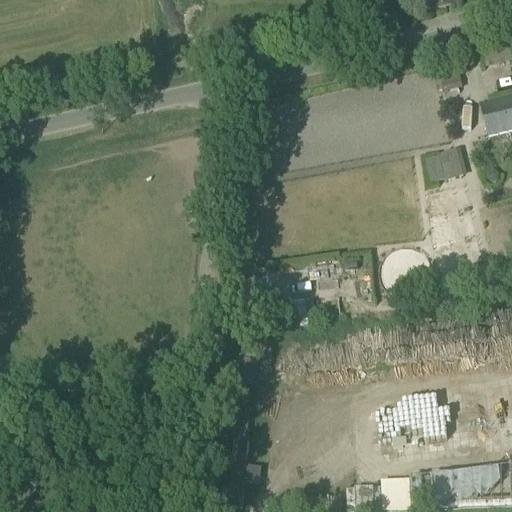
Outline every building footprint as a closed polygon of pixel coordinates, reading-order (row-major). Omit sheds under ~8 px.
[(412,0),(415,15),(453,9),(451,0),(412,0)] [(484,97),(511,94),(511,91),(510,72),(482,75),(484,97)] [(511,99),(480,108),(488,140),(511,134),(511,99)] [(438,156),(445,183),(466,178),(460,151),(438,156)] [(486,175),(485,181),(490,186),(497,183),(498,177),(493,172),(486,175)] [(275,328),(304,328),(304,305),(275,305),(275,328)] [(278,380),(335,377),(334,348),(277,351),(278,380)] [(379,511),(380,490),(344,490),(343,511),(379,511)]
